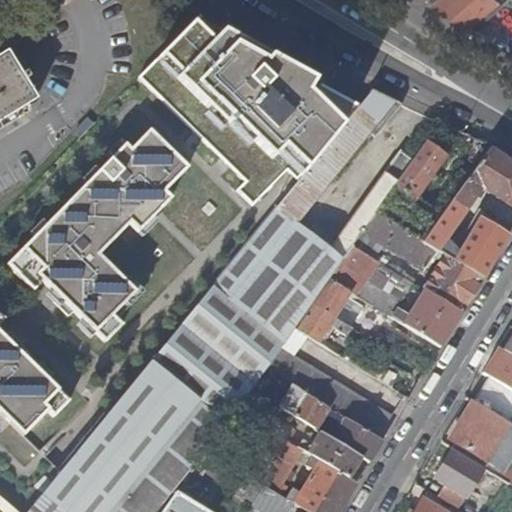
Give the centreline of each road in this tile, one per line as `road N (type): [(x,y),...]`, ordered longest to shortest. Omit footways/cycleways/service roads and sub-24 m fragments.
road 1 (residential): [(511,269),(363,511)]
road 2 (secondary): [(511,121),(316,0)]
